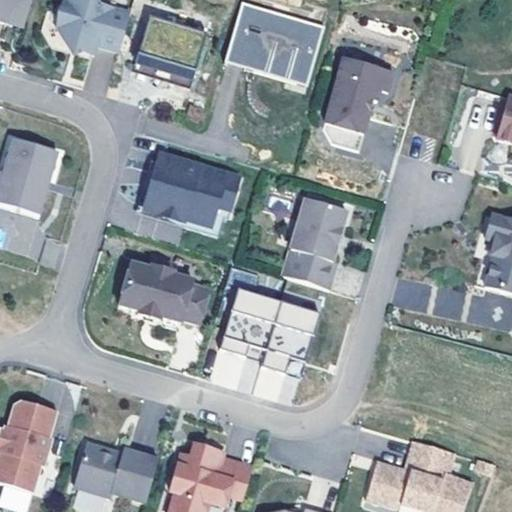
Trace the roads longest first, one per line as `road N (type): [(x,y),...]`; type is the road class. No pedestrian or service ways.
road 1 (residential): [(48,353),(314,429),(346,408),(402,221),(439,187)]
road 2 (residential): [(48,353),(104,170),(104,144),(92,121),(71,106),(0,86)]
